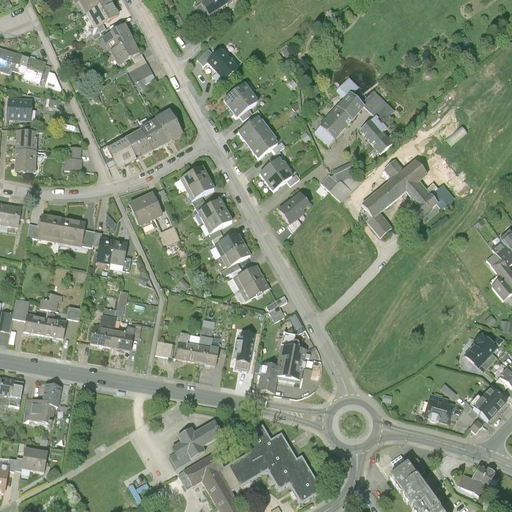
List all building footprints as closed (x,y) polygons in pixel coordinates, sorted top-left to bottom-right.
[(86,0),(79,5),(88,21),(114,7),(110,0),(86,0)] [(242,0),(212,0),(200,8),(208,22),(242,0)] [(123,23),(114,7),(88,21),(96,37),(123,23)] [(110,56),(133,44),(125,29),(103,42),(110,56)] [(133,66),(143,61),(140,54),(139,55),(133,44),(110,56),(117,69),(130,62),(133,66)] [(0,74),(10,77),(11,74),(16,55),(0,50),(0,74)] [(242,73),(223,53),(206,69),(224,89),(242,73)] [(46,64),(16,55),(11,74),(24,78),(23,82),(39,87),(41,81),(46,82),(45,88),(61,93),(61,92),(55,76),(49,74),(50,69),(45,68),(46,64)] [(143,61),(133,66),(126,70),(134,86),(142,82),(144,88),(155,82),(143,61)] [(144,88),(142,82),(134,86),(139,94),(146,90),(144,88)] [(224,108),(231,116),(254,98),(247,90),(224,108)] [(368,113),(351,97),(314,136),(331,152),(368,113)] [(254,98),(231,116),(238,126),(262,108),(254,98)] [(32,103),(7,102),(7,124),(32,125),(32,103)] [(183,140),(170,118),(155,126),(168,148),(183,140)] [(237,137),(245,147),(265,132),(257,122),(237,137)] [(397,145),(376,122),(361,136),(382,159),(397,145)] [(154,157),(168,148),(155,126),(141,135),(154,157)] [(451,148),(467,135),(462,129),(446,142),(451,148)] [(245,147),(253,157),(273,142),(265,132),(245,147)] [(16,135),(15,156),(36,157),(37,136),(16,135)] [(137,166),(154,157),(141,135),(124,144),(137,166)] [(281,152),(273,142),(253,157),(261,168),(281,152)] [(118,178),(137,166),(124,144),(105,156),(118,178)] [(82,151),(66,151),(66,176),(82,176),(82,151)] [(35,177),(36,157),(15,156),(14,176),(35,177)] [(417,211),(444,190),(431,175),(427,179),(417,166),(413,170),(403,158),(385,173),(394,184),(358,214),(381,243),(394,233),(382,219),(407,199),(417,211)] [(439,174),(449,165),(442,158),(433,167),(439,174)] [(260,178),(268,189),(291,171),(283,161),(260,178)] [(178,184),(186,198),(210,184),(202,170),(178,184)] [(299,182),(291,171),(268,189),(276,199),(299,182)] [(345,187),(333,176),(321,189),(347,211),(370,185),(357,173),(345,187)] [(218,197),(210,184),(186,198),(194,211),(218,197)] [(444,190),(417,211),(406,220),(415,231),(438,213),(441,217),(456,205),(444,190)] [(157,195),(163,206),(169,203),(164,192),(157,195)] [(164,220),(154,197),(127,208),(137,232),(164,220)] [(313,214),(301,197),(278,214),(290,231),(313,214)] [(196,216),(204,231),(230,216),(222,201),(196,216)] [(22,211),(0,207),(0,232),(19,236),(22,211)] [(115,226),(106,216),(105,225),(113,234),(115,226)] [(239,231),(230,216),(204,231),(213,246),(239,231)] [(37,243),(59,247),(63,220),(42,217),(40,228),(29,226),(26,239),(38,241),(37,243)] [(84,224),(63,220),(59,247),(80,250),(80,249),(92,251),(93,248),(95,235),(83,233),(84,224)] [(161,234),(167,247),(180,242),(174,228),(161,234)] [(214,249),(222,263),(248,249),(239,234),(214,249)] [(511,257),(511,234),(500,243),(511,257)] [(97,265),(111,267),(115,243),(101,241),(102,236),(95,235),(93,248),(100,249),(97,265)] [(128,246),(115,243),(111,267),(123,269),(128,246)] [(489,251),(494,257),(504,270),(511,264),(511,257),(500,243),(489,251)] [(256,263),(248,249),(222,263),(231,278),(256,263)] [(494,257),(486,265),(501,283),(489,292),(502,308),(511,300),(511,299),(509,296),(511,294),(511,279),(504,270),(494,257)] [(229,285),(236,297),(263,281),(257,269),(229,285)] [(142,274),(137,284),(145,288),(149,281),(148,277),(142,274)] [(270,293),(263,281),(236,297),(242,309),(270,293)] [(116,313),(114,323),(121,324),(124,308),(125,308),(128,295),(120,293),(116,313)] [(266,309),(268,314),(278,309),(287,304),(284,299),(266,309)] [(207,301),(200,337),(212,339),(218,303),(207,301)] [(13,323),(25,325),(26,319),(29,305),(17,303),(14,317),(13,323)] [(268,315),(273,325),(284,319),(278,309),(268,314),(268,315)] [(68,310),(67,322),(79,324),(81,312),(68,310)] [(99,328),(94,327),(90,347),(109,351),(112,334),(114,323),(116,313),(104,311),(103,319),(101,318),(99,328)] [(0,326),(0,334),(10,337),(13,323),(14,317),(2,315),(0,326)] [(289,320),(295,333),(302,329),(295,317),(289,320)] [(46,322),(26,319),(25,325),(24,338),(43,341),(46,322)] [(66,325),(46,322),(43,341),(63,344),(66,325)] [(124,336),(112,334),(109,351),(130,355),(133,340),(139,341),(140,336),(134,335),(134,331),(125,329),(124,336)] [(196,364),(200,337),(180,334),(176,361),(196,364)] [(254,337),(241,335),(239,343),(235,343),(232,361),(236,362),(234,372),(247,374),(254,337)] [(295,338),(283,336),(281,348),(300,352),(300,350),(299,347),(297,345),(294,344),(295,338)] [(216,367),(220,341),(200,337),(196,364),(216,367)] [(481,340),(473,347),(476,350),(465,361),(477,372),(498,350),(490,342),(486,345),(481,340)] [(157,344),(155,358),(169,360),(172,346),(157,344)] [(300,352),(281,348),(277,371),(275,382),(276,382),(299,386),(305,353),(300,352)] [(275,382),(277,371),(261,368),(257,394),(273,397),(276,382),(275,382)] [(511,393),(511,377),(507,374),(499,384),(511,393)] [(19,381),(0,377),(0,407),(2,397),(16,399),(19,381)] [(45,384),(42,401),(49,402),(48,406),(57,407),(60,407),(63,387),(45,384)] [(444,387),(440,392),(451,402),(455,398),(444,387)] [(506,412),(490,396),(470,416),(486,432),(506,412)] [(431,397),(429,403),(446,407),(447,402),(431,397)] [(53,430),(57,407),(48,406),(49,402),(42,401),(28,398),(23,424),(53,430)] [(429,403),(428,403),(424,419),(447,426),(452,409),(446,407),(429,403)] [(191,431),(177,439),(181,445),(172,450),(175,456),(169,460),(176,472),(204,455),(201,450),(222,438),(221,436),(222,436),(218,428),(217,429),(214,424),(194,436),(191,431)] [(475,437),(482,429),(476,425),(469,432),(475,437)] [(300,507),(322,494),(301,459),(296,461),(281,435),(271,442),(262,428),(241,441),(248,455),(223,470),(219,472),(232,495),(267,474),(278,494),(288,488),(300,507)] [(49,451),(26,447),(22,470),(45,474),(49,451)] [(241,511),(232,495),(219,472),(223,470),(213,453),(175,476),(186,493),(201,485),(216,511),(241,511)] [(414,461),(406,466),(415,480),(424,474),(414,461)] [(0,465),(0,497),(5,499),(10,468),(0,465)] [(415,480),(406,466),(389,478),(403,498),(420,486),(415,480)] [(487,490),(494,477),(479,469),(472,482),(483,488),(487,490)] [(478,498),(483,488),(472,482),(463,478),(458,488),(478,498)] [(166,489),(170,498),(178,494),(173,485),(166,489)] [(426,511),(435,506),(420,486),(403,498),(413,511),(426,511)]
